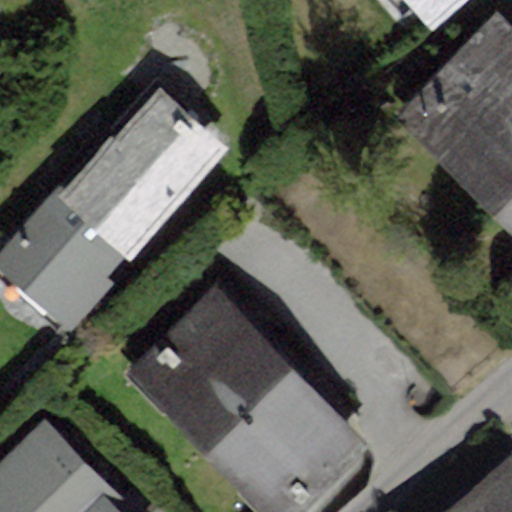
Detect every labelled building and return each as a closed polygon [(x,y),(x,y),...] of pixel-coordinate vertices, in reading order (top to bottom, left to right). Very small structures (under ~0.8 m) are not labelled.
[(400,0),(421,24),(450,0),(400,0)] [(511,39),(485,12),(385,111),(511,238),(511,39)] [(0,235),(0,272),(49,320),(215,151),(147,85),(0,235)] [(199,284),(113,364),(250,511),(271,511),(347,443),(199,284)] [(31,417),(0,443),(0,511),(103,511),(98,507),(108,495),(31,417)] [(511,511),(511,477),(496,459),(433,511),(511,511)]
